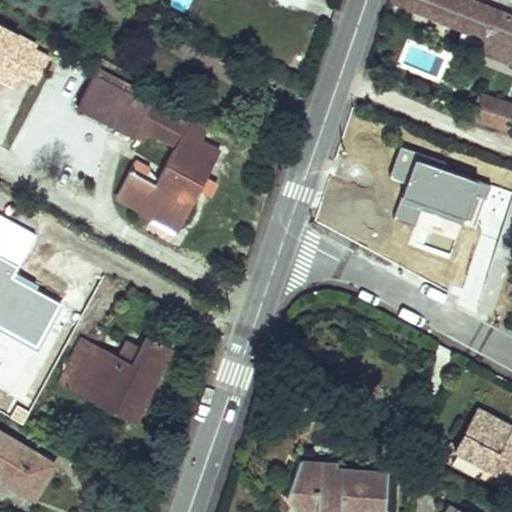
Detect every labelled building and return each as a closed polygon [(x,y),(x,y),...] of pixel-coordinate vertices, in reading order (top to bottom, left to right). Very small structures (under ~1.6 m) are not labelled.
[(511,17),(469,0),(389,0),(486,39),(511,49),(511,17)] [(0,80),(13,88),(22,70),(38,78),(49,56),(34,48),(36,44),(0,24),(0,80)] [(511,49),(486,39),(480,52),(511,65),(511,49)] [(105,74),(101,81),(140,101),(144,95),(105,74)] [(133,163),(116,194),(178,228),(198,191),(205,177),(219,151),(193,137),(186,133),(192,121),(144,95),(140,101),(101,81),(95,77),(79,107),(132,136),(137,127),(175,148),(157,181),(154,187),(144,181),(149,171),(133,163)] [(511,103),(476,93),(469,118),(509,129),(511,120),(511,103)] [(192,121),(186,133),(193,137),(199,125),(192,121)] [(389,175),(406,182),(394,217),(412,224),(418,206),(474,226),(489,185),(397,152),(389,175)] [(149,171),(144,181),(154,187),(157,181),(149,171)] [(205,177),(198,191),(208,196),(215,182),(205,177)] [(60,304),(11,277),(35,235),(0,215),(0,328),(35,348),(60,304)] [(119,356),(83,338),(60,383),(134,421),(170,348),(149,337),(142,351),(126,342),(119,356)] [(511,429),(511,428),(477,409),(473,417),(508,436),(511,429)] [(473,417),(454,451),(511,482),(511,429),(508,436),(473,417)] [(51,466),(0,435),(0,471),(7,476),(5,481),(32,497),(51,466)] [(383,511),(387,472),(334,468),(334,463),(299,459),(286,497),(292,509),(317,510),(316,511),(383,511)]
